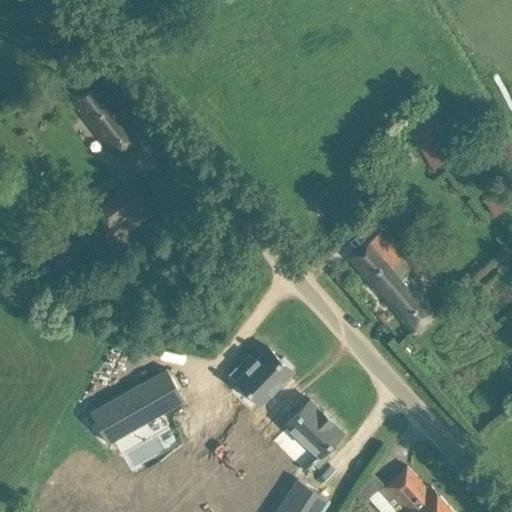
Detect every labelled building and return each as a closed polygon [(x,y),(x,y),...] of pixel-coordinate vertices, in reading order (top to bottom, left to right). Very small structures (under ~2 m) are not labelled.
[(72,108),(75,106),(114,155),(138,137),(92,76),(67,95),(70,99),(66,102),(72,108)] [(460,152),(433,110),(408,126),(434,169),(460,152)] [(511,179),(484,198),(494,214),(511,202),(511,179)] [(96,207),(110,228),(146,201),(131,181),(96,207)] [(415,331),(430,318),(438,311),(396,264),(403,258),(379,230),(365,244),(350,257),(415,331)] [(242,359),(230,372),(261,402),(293,368),(291,365),(293,363),(283,354),(281,357),(268,344),(249,365),(242,359)] [(166,367),(89,411),(107,442),(184,398),(166,367)] [(310,397),(286,421),(319,453),(312,460),(319,467),(331,454),(326,448),(344,429),(332,417),(333,416),(323,407),(322,408),(310,397)] [(406,508),(428,487),(407,465),(385,485),(406,508)] [(107,511),(44,475),(21,511),(107,511)] [(298,478),(276,511),(318,511),(328,497),(298,478)] [(401,511),(455,511),(431,485),(428,487),(406,508),(401,511)]
